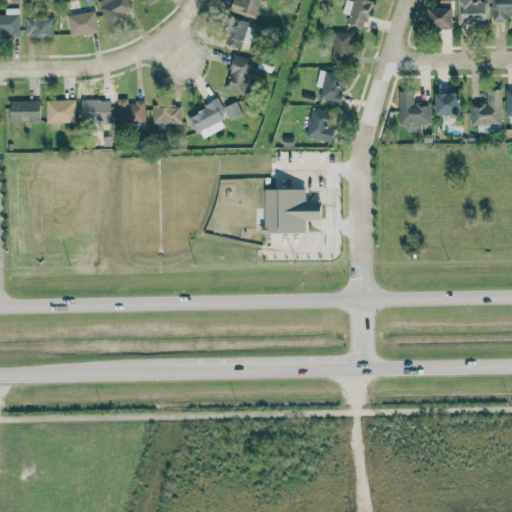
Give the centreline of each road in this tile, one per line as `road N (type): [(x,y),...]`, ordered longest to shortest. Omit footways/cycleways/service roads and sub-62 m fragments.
road 1 (primary): [(511,295),(0,304)]
road 2 (residential): [(361,368),(366,146),(413,0)]
road 3 (primary): [(168,371),(361,368)]
road 4 (residential): [(176,28),(101,68),(0,72)]
road 5 (primary): [(0,374),(168,371)]
road 6 (primary): [(361,368),(511,365)]
